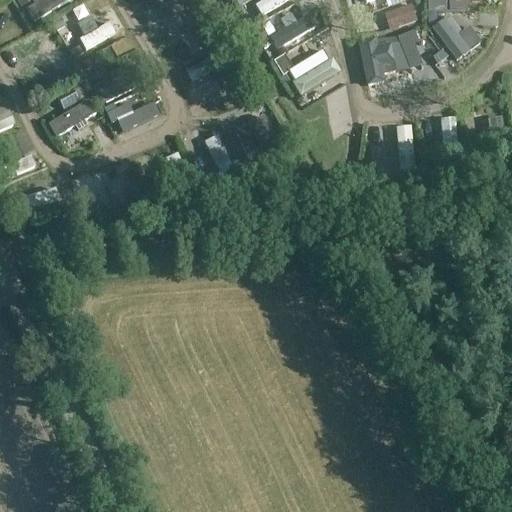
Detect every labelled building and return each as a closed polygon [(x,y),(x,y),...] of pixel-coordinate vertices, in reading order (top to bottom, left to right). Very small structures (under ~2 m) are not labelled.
[(182,25),(187,37),(203,30),(196,14),(201,12),(195,0),(167,0),(158,4),(170,30),(182,25)] [(275,0),(266,8),(276,20),(300,0),(275,0)] [(293,33),(285,38),(295,51),(329,26),(322,16),(314,4),(286,24),(293,33)] [(492,25),(491,5),(478,6),(479,26),(492,25)] [(482,57),(465,34),(478,25),(467,10),(440,30),(468,68),(482,57)] [(297,54),(303,67),(340,51),(335,38),(297,54)] [(405,51),(401,38),(387,42),(391,55),(405,51)] [(429,42),(416,47),(428,81),(441,77),(429,42)] [(391,51),(377,51),(379,95),(392,94),(391,51)] [(202,69),(208,81),(240,66),(234,54),(202,69)] [(306,80),(313,96),(352,78),(345,62),(306,80)] [(138,66),(121,74),(124,80),(111,86),(114,92),(107,95),(112,107),(149,90),(138,66)] [(254,79),(236,85),(240,95),(257,89),(254,79)] [(330,89),(334,96),(352,86),(348,79),(330,89)] [(251,96),(214,111),(219,121),(256,107),(251,96)] [(88,104),(71,113),(82,133),(111,117),(106,108),(94,115),(88,104)] [(234,172),(284,158),(274,119),(233,131),(235,139),(226,141),(234,172)] [(422,159),(420,131),(405,132),(407,159),(422,159)] [(452,134),(451,158),(467,158),(468,134),(452,134)] [(61,197),(61,210),(75,210),(74,196),(61,197)]
